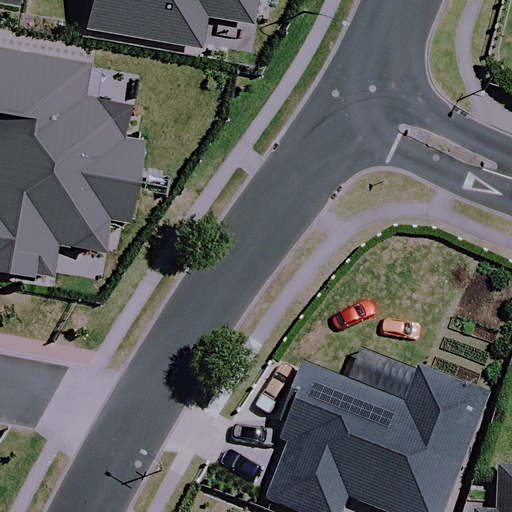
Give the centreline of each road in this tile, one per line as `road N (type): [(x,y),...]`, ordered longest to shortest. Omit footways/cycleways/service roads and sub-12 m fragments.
road 1 (residential): [(148,410),(357,94)]
road 2 (residential): [(357,94),(511,167)]
road 3 (residential): [(0,384),(148,410)]
